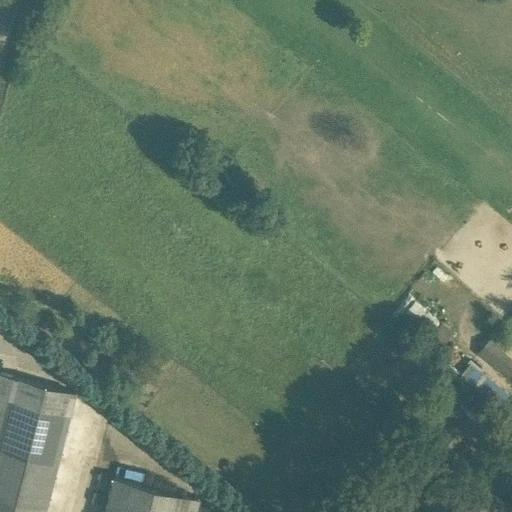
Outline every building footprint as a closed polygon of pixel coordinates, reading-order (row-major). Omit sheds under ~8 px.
[(480,355),(511,380),(511,352),(493,338),(480,355)] [(0,511),(44,511),(75,391),(0,371),(0,511)] [(429,439),(451,459),(483,422),(460,403),(429,439)] [(194,511),(199,496),(113,475),(104,511),(194,511)] [(453,511),(497,511),(504,502),(475,481),(453,511)]
